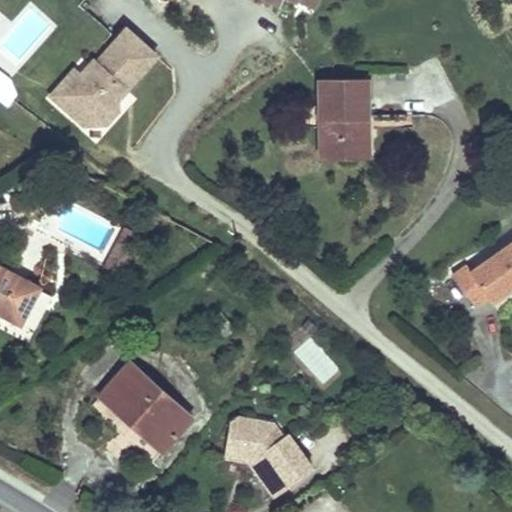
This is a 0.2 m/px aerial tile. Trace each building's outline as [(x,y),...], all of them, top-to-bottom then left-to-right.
[(152,53),(124,28),(93,63),(91,61),(77,76),(77,90),(61,108),(81,125),(103,124),(114,110),(113,99),(109,95),(117,85),(121,89),(152,53)] [(77,76),(71,71),(48,96),(61,108),(77,90),(77,76)] [(367,78),(319,79),(320,105),(320,126),(321,159),(362,158),(361,119),(367,119),(367,78)] [(109,95),(113,99),(121,89),(117,85),(109,95)] [(320,126),(320,105),(300,106),(301,127),(320,126)] [(126,229),(106,266),(121,274),(141,236),(126,229)] [(488,298),(493,304),(511,289),(511,241),(470,271),(466,265),(452,275),(475,307),(488,298)] [(39,288),(0,267),(0,312),(20,323),(39,288)] [(225,337),(235,329),(217,307),(207,316),(225,337)] [(130,362),(100,396),(162,451),(192,418),(130,362)] [(294,483),(268,447),(260,453),(255,456),(246,443),(231,440),(232,433),(220,431),(210,437),(204,469),(229,474),(234,471),(246,487),(242,491),(255,510),(294,483)] [(247,436),(232,433),(231,440),(246,443),(255,456),(260,453),(247,436)]
